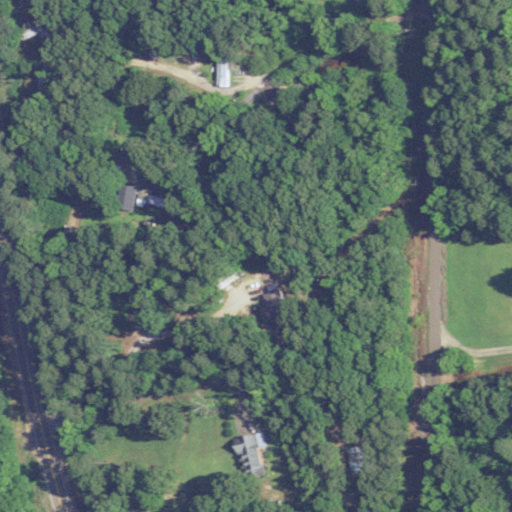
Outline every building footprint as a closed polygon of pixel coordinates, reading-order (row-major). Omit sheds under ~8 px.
[(20,31),(23,40),(62,25),(59,16),(20,31)] [(152,57),(184,48),(181,40),(150,48),(152,57)] [(233,85),(232,48),(218,48),(219,85),(233,85)] [(53,75),(41,75),(41,109),(53,109),(53,75)] [(326,89),(286,89),(286,98),(326,98),(326,89)] [(138,187),(122,185),(120,209),(137,210),(138,187)] [(184,211),(186,201),(152,194),(150,204),(184,211)] [(293,324),(281,290),(264,296),(275,330),(293,324)] [(266,472),(259,448),(267,446),(263,430),(234,438),(245,478),(266,472)] [(373,471),(370,443),(348,446),(351,473),(373,471)]
